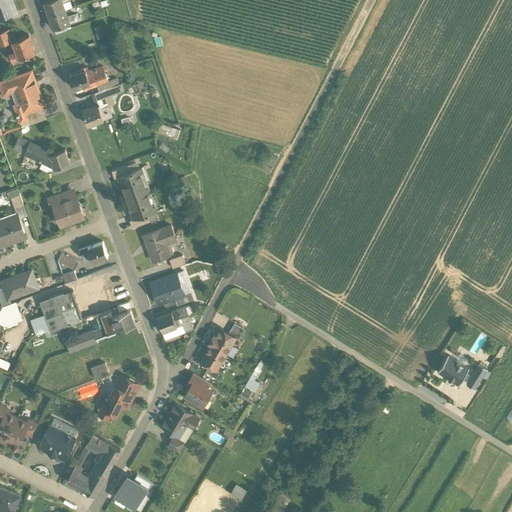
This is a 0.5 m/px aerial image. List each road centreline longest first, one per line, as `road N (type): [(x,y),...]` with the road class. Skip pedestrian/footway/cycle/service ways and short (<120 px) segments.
road 1 (track): [(230,278),(373,0)]
road 2 (residential): [(113,225),(31,0)]
road 3 (residential): [(170,385),(113,225)]
road 4 (residential): [(95,510),(170,385)]
road 5 (residential): [(170,385),(230,278)]
road 6 (residential): [(0,267),(113,225)]
